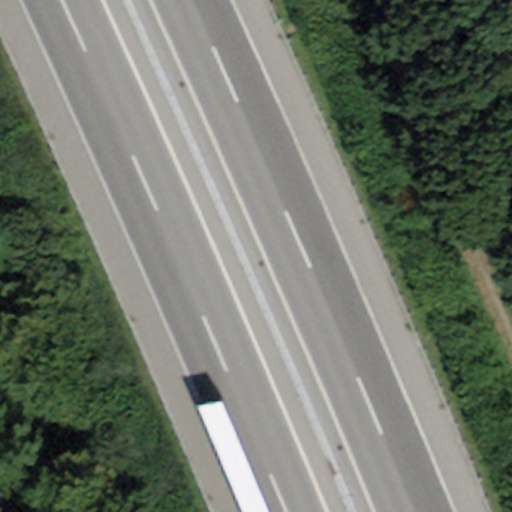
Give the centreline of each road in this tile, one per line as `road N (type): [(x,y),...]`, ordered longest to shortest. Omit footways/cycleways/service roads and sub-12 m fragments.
road 1 (motorway): [(60,0),(283,511)]
road 2 (motorway): [(411,511),(189,0)]
road 3 (track): [(511,315),(371,0)]
